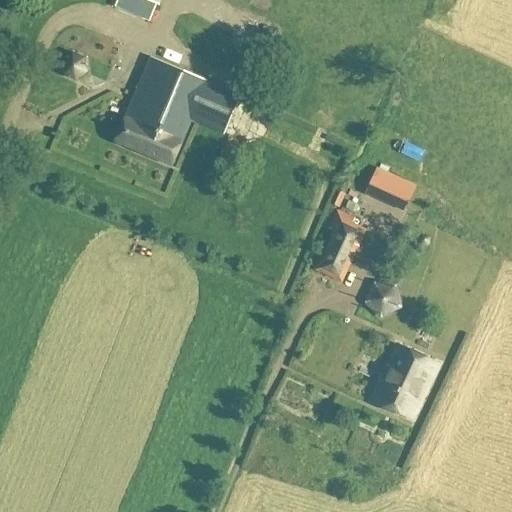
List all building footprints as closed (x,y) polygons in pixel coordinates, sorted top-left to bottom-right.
[(84,33),(71,75),(82,78),(95,36),(84,33)] [(99,36),(81,79),(96,85),(114,43),(99,36)] [(223,131),(238,92),(147,57),(124,117),(115,141),(173,164),(190,118),(223,131)] [(390,175),(376,168),(366,191),(379,198),(390,175)] [(416,186),(403,180),(392,204),(406,210),(416,186)] [(333,230),(315,270),(342,283),(367,229),(353,223),(355,218),(337,209),(328,228),(333,230)] [(362,293),(376,321),(402,309),(388,280),(362,293)] [(396,342),(369,401),(414,422),(441,363),(396,342)]
